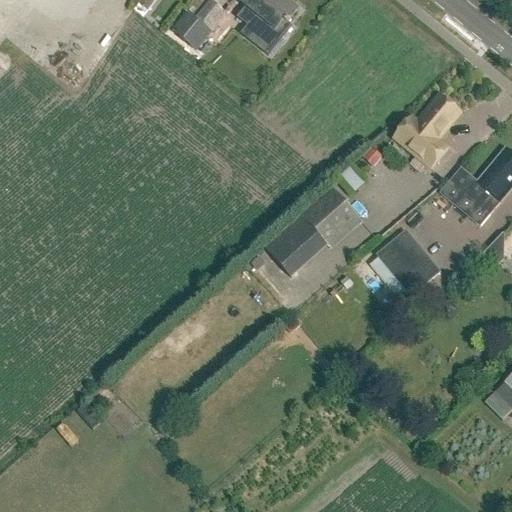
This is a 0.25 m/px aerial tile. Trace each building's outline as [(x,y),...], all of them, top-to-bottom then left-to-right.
[(105,9),(111,0),(54,0),(80,19),(94,1),(105,9)] [(140,0),(138,4),(149,12),(157,0),(140,0)] [(234,0),(234,1),(246,10),(238,20),(258,35),(263,29),(279,42),(289,29),(285,26),(297,11),(282,0),(234,0)] [(211,35),(226,16),(210,3),(195,22),(197,24),(194,29),(207,39),(210,35),(211,35)] [(439,142),(461,116),(439,98),(417,124),(412,119),(394,141),(430,171),(448,150),(439,142)] [(371,152),(364,161),(373,168),(381,159),(371,152)] [(480,228),(494,212),(511,190),(511,157),(506,152),(479,185),(462,172),(441,196),(480,228)] [(359,225),(330,192),(300,218),(330,251),(359,225)] [(409,234),(378,259),(413,302),(444,277),(409,234)] [(293,322),(284,330),(290,337),(300,329),(293,322)] [(511,378),(487,403),(501,417),(511,406),(511,378)]
